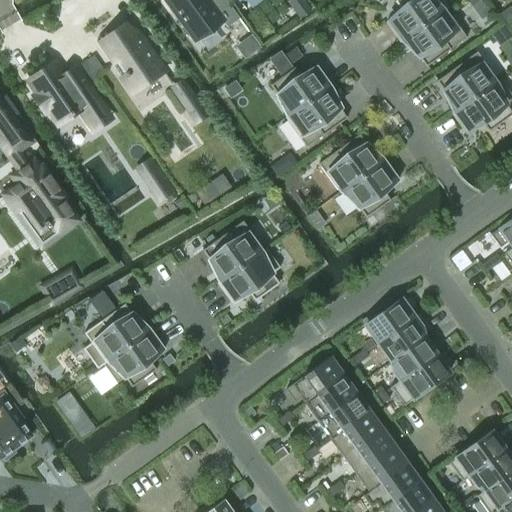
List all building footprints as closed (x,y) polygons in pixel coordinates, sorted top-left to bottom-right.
[(163,0),(194,42),(222,21),(226,28),(239,19),(224,0),(210,0),(209,1),(208,0),(163,0)] [(311,11),(302,0),(289,0),(287,2),(299,19),(311,11)] [(399,42),(447,7),(441,0),(395,0),(394,2),(401,11),(385,23),(399,42)] [(466,38),(445,10),(448,8),(447,7),(399,42),(399,43),(405,39),(425,67),(466,38)] [(511,24),(511,10),(509,7),(497,16),(506,28),(511,24)] [(107,23),(88,31),(92,40),(110,31),(107,23)] [(97,41),(96,41),(120,77),(124,75),(126,78),(129,76),(137,89),(163,72),(139,35),(133,40),(123,25),(98,42),(97,41)] [(93,56),(80,65),(86,74),(99,65),(93,56)] [(54,62),(27,81),(36,94),(32,97),(44,114),(52,108),(62,122),(78,110),(89,125),(106,112),(79,73),(67,81),(54,62)] [(451,115),(499,80),(499,79),(497,80),(483,62),(467,74),(460,64),(436,81),(456,110),(450,114),(451,115)] [(285,119),(331,86),(317,66),(301,78),(293,68),(270,86),(290,114),(284,118),(285,119)] [(511,114),(505,105),(511,99),(511,97),(499,80),(451,115),(465,134),(481,122),(488,132),(511,114)] [(184,104),(194,97),(182,81),(172,88),(184,104)] [(237,94),(230,84),(223,88),(230,98),(237,94)] [(346,119),(325,91),(331,86),(285,119),(306,148),(346,119)] [(0,101),(0,133),(15,122),(0,101)] [(339,193),(385,160),(384,159),(378,163),(358,135),(317,164),(339,193)] [(158,203),(178,191),(154,153),(134,166),(158,203)] [(382,191),(398,179),(385,160),(339,193),(339,194),(345,190),(365,218),(389,201),(382,191)] [(33,161),(11,176),(17,185),(3,195),(25,226),(40,215),(56,236),(77,221),(62,201),(65,199),(53,183),(51,185),(33,161)] [(181,195),(173,201),(178,209),(188,205),(181,195)] [(322,221),(315,211),(307,217),(314,227),(322,221)] [(510,220),(490,234),(499,248),(507,242),(511,248),(511,247),(511,218),(510,220)] [(286,221),(277,227),(282,235),(291,229),(286,221)] [(216,284),(265,249),(265,248),(262,250),(242,222),(201,251),(222,279),(216,283),(216,284)] [(511,247),(511,248),(503,254),(511,264),(511,263),(511,247)] [(278,284),(271,274),(279,268),(265,249),(216,284),(230,303),(247,291),(254,301),(278,284)] [(461,251),(450,259),(459,271),(470,263),(461,251)] [(501,261),(498,257),(496,254),(489,259),(494,265),(501,261)] [(494,265),(489,259),(483,263),(488,270),(494,265)] [(72,267),(41,281),(49,300),(81,286),(72,267)] [(377,343),(414,316),(402,299),(381,313),(378,310),(363,321),(365,325),(364,326),(377,343)] [(96,368),(150,329),(150,328),(144,333),(124,304),(115,311),(83,333),(91,343),(82,349),(96,368)] [(112,307),(99,316),(102,320),(115,311),(112,307)] [(390,361),(423,338),(416,329),(421,325),(414,316),(377,343),(390,361)] [(148,360),(164,348),(150,329),(96,368),(97,369),(102,365),(116,383),(124,378),(131,387),(155,370),(148,360)] [(390,388),(436,355),(423,338),(390,361),(397,370),(392,373),(398,381),(390,387),(390,388)] [(365,352),(374,346),(369,339),(360,345),(363,349),(357,354),(361,360),(368,356),(365,352)] [(18,340),(9,345),(14,352),(23,347),(18,340)] [(361,360),(357,354),(350,359),(355,365),(361,360)] [(403,406),(449,373),(436,355),(390,388),(403,406)] [(328,358),(285,390),(294,403),(300,399),(304,404),(342,377),(328,358)] [(342,377),(304,404),(317,422),(355,394),(342,377)] [(384,392),(379,386),(373,391),(378,397),(384,392)] [(31,437),(11,409),(14,407),(3,391),(0,392),(0,459),(2,458),(4,461),(15,453),(13,450),(31,437)] [(389,399),(384,392),(378,397),(382,403),(389,399)] [(355,394),(317,422),(329,439),(367,412),(355,394)] [(293,418),(290,414),(288,411),(282,416),(287,422),(293,418)] [(367,412),(329,439),(342,457),(380,429),(367,412)] [(287,422),(282,416),(275,420),(280,427),(287,422)] [(86,426),(80,419),(73,424),(78,432),(86,426)] [(380,429),(342,457),(355,474),(393,447),(380,429)] [(461,481),(504,449),(491,432),(448,463),(461,481)] [(318,453),(316,449),(314,446),(307,451),(312,457),(318,453)] [(393,447),(355,474),(367,492),(405,464),(393,447)] [(476,497),(511,470),(511,460),(504,449),(461,481),(462,482),(467,477),(473,486),(478,482),(483,490),(475,496),(476,497)] [(312,457),(307,451),(301,455),(305,462),(312,457)] [(367,492),(361,496),(370,508),(376,504),(380,509),(418,482),(405,464),(367,492)] [(443,476),(438,470),(433,474),(437,480),(443,476)] [(486,511),(491,511),(511,497),(511,470),(476,497),(486,511)] [(344,488),(341,484),(339,481),(332,486),(337,492),(344,488)] [(418,482),(380,509),(381,511),(412,511),(431,499),(418,482)] [(246,493),(241,486),(237,489),(242,496),(246,493)] [(337,492),(332,486),(326,491),(331,497),(337,492)] [(474,503),(472,500),(469,497),(463,501),(468,508),(474,503)] [(511,511),(511,497),(491,511),(511,511)] [(232,511),(223,499),(205,511),(232,511)] [(439,511),(431,499),(412,511),(439,511)] [(461,511),(468,508),(463,501),(456,506),(460,511),(461,511)]
